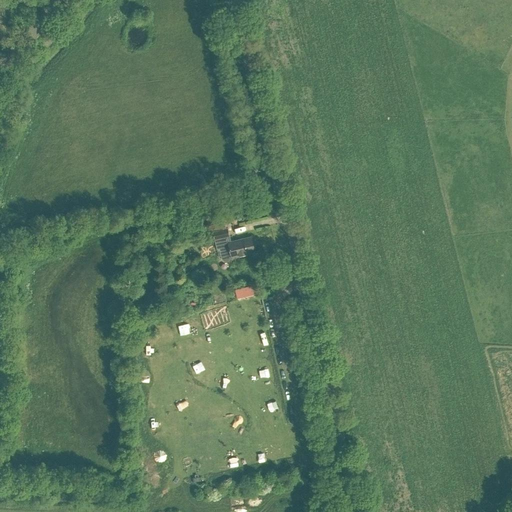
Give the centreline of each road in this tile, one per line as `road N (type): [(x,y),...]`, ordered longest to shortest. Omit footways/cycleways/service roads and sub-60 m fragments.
road 1 (unclassified): [(358,511),(230,0)]
road 2 (track): [(305,290),(291,294),(323,448),(303,451)]
